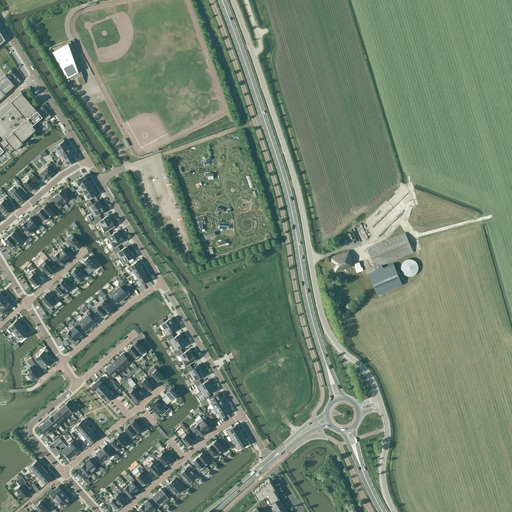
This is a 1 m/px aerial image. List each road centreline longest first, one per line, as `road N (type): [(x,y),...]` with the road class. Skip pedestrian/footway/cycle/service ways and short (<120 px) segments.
road 1 (primary): [(325,363),(286,189),(221,0)]
road 2 (unclassified): [(378,398),(325,326),(299,195),(254,56)]
road 3 (residential): [(86,159),(0,18)]
road 4 (residential): [(122,511),(242,413)]
road 5 (residential): [(242,413),(161,282)]
road 6 (residential): [(63,472),(162,385)]
road 7 (residential): [(62,363),(161,282)]
road 8 (residential): [(76,385),(29,426),(63,472)]
